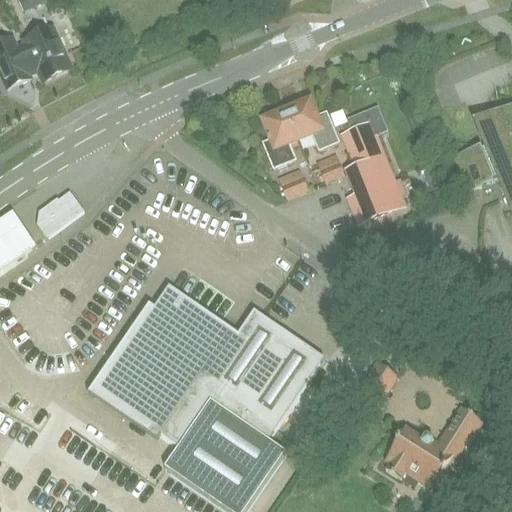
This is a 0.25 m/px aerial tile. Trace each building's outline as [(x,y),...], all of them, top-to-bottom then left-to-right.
[(20,0),(17,2),(22,14),(46,4),(44,0),(20,0)] [(24,45),(25,49),(17,53),(12,42),(0,47),(0,77),(8,94),(31,83),(30,80),(38,76),(43,87),(72,73),(53,32),(24,45)] [(286,112),(301,147),(313,141),(319,155),(339,146),(327,116),(317,120),(310,105),(302,108),(301,106),(286,112)] [(455,161),(469,193),(498,181),(511,214),(511,110),(475,126),(485,149),(455,161)] [(286,112),(269,119),(270,122),(262,125),(270,144),(263,147),(273,173),(296,163),(291,151),(301,147),(286,112)] [(350,135),(341,139),(355,173),(347,176),(367,224),(406,209),(375,137),(371,127),(350,135)] [(326,187),(343,180),(333,156),(316,164),(326,187)] [(290,202),(310,193),(302,174),(282,183),(290,202)] [(49,242),(84,216),(70,196),(41,218),(40,229),(39,229),(49,242)] [(0,220),(0,271),(37,247),(14,211),(0,220)] [(97,396),(179,452),(165,473),(222,511),(248,511),(286,457),(269,446),(325,364),(255,316),(235,343),(214,328),(217,324),(169,291),(97,396)] [(399,381),(377,367),(355,401),(378,415),(399,381)] [(393,448),(389,454),(390,457),(387,462),(392,464),(388,470),(404,480),(411,469),(424,477),(420,482),(434,491),(446,473),(449,476),(468,446),(470,448),(484,425),(461,411),(435,453),(431,451),(434,445),(434,442),(428,439),(425,439),(424,442),(406,431),(396,448),(393,448)] [(51,511),(79,468),(87,473),(108,438),(67,412),(48,442),(36,435),(0,492),(0,511),(51,511)]
